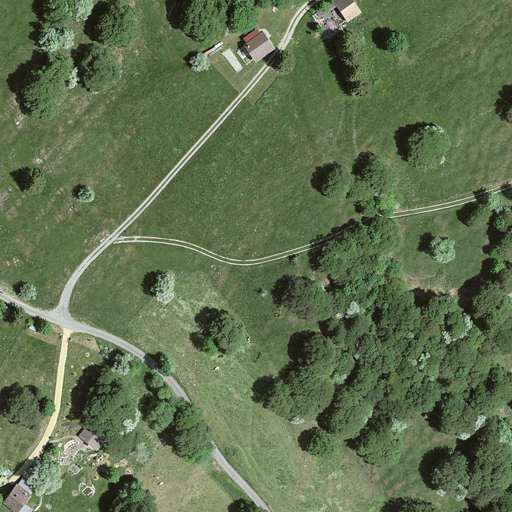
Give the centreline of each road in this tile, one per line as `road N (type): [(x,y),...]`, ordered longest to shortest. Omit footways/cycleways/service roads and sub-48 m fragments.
road 1 (track): [(106,240),(160,237),(251,259),(511,182)]
road 2 (unclassified): [(266,511),(151,362),(116,339),(0,292)]
road 3 (track): [(106,240),(271,59),(311,0)]
road 4 (track): [(68,322),(58,398),(21,476)]
